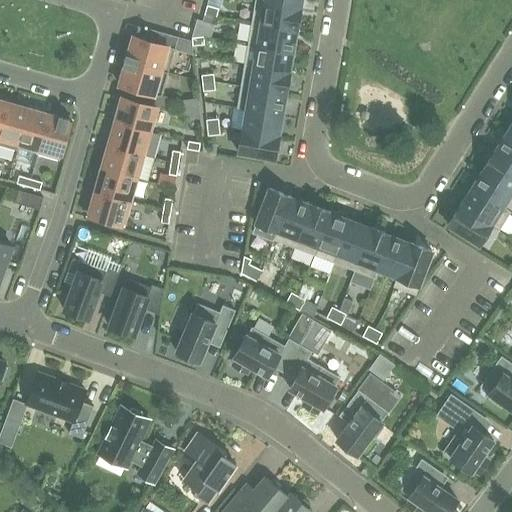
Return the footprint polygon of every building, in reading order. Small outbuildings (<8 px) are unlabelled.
[(255,0),(255,1),(299,9),(300,0),(255,0)] [(251,22),(296,29),(297,30),(300,9),(299,9),(255,1),(251,22)] [(207,4),(205,12),(216,15),(218,8),(207,4)] [(214,23),(216,15),(205,12),(202,20),(214,23)] [(251,22),(248,44),(292,51),(296,29),(251,22)] [(175,48),(169,46),(172,35),(148,28),(144,39),(133,36),(126,60),(122,58),(122,60),(167,73),(175,48)] [(191,36),(191,37),(192,45),(205,43),(204,35),(192,36),(191,36)] [(253,66),(289,72),(292,51),(248,44),(244,65),(253,66)] [(122,60),(117,75),(121,76),(119,84),(141,91),(138,102),(163,109),(167,96),(161,94),(167,73),(122,60)] [(250,88),(285,93),(286,93),(289,73),(289,72),(253,66),(244,65),(240,86),(250,88)] [(203,90),(215,89),(213,73),(201,74),(203,90)] [(237,107),(246,109),(281,115),(285,93),(250,88),(240,86),(237,107)] [(150,128),(156,108),(163,110),(163,109),(138,102),(121,97),(115,118),(150,128)] [(7,102),(0,127),(0,145),(16,150),(28,108),(7,102)] [(49,114),(28,108),(16,150),(17,150),(18,148),(37,153),(49,114)] [(242,129),(242,130),(279,136),(279,135),(278,135),(281,115),(246,109),(243,129),(242,129)] [(49,114),(37,153),(59,160),(70,120),(49,114)] [(108,144),(143,154),(150,128),(115,118),(108,144)] [(206,119),(207,134),(219,133),(218,118),(206,119)] [(279,136),(242,130),(238,152),(275,158),(279,136)] [(511,136),(506,133),(495,152),(511,162),(511,136)] [(187,149),(199,151),(200,143),(189,141),(187,149)] [(101,168),(136,178),(143,154),(108,144),(101,168)] [(172,150),(170,162),(178,163),(180,151),(172,150)] [(511,162),(495,152),(494,151),(483,169),(511,187),(511,162)] [(168,174),(176,175),(178,163),(170,162),(168,174)] [(95,192),(129,201),(136,178),(101,168),(95,192)] [(511,187),(483,169),(472,188),(510,212),(510,211),(502,206),(511,190),(511,187)] [(31,179),(19,175),(16,183),(29,187),(31,179)] [(29,187),(40,190),(42,182),(31,179),(29,187)] [(273,239),(274,239),(290,196),(269,188),(252,232),(272,240),(273,239)] [(459,206),(498,230),(510,212),(472,188),(461,205),(460,205),(459,206)] [(18,190),(15,202),(39,209),(43,197),(18,190)] [(95,192),(88,215),(123,224),(129,201),(95,192)] [(274,239),(294,247),(310,205),(290,197),(291,196),(290,196),(274,239)] [(164,198),(162,210),(171,211),(172,199),(164,198)] [(314,255),(330,212),(330,211),(310,204),(310,205),(294,247),(314,255)] [(498,230),(459,206),(447,225),(479,245),(490,226),(498,231),(498,230)] [(162,210),(160,222),(169,223),(171,211),(162,210)] [(334,262),(350,220),(330,212),(314,255),(334,262)] [(354,270),(370,228),(350,220),(334,262),(354,270)] [(371,227),(370,228),(354,270),(374,278),(391,236),(390,235),(391,235),(371,227)] [(393,286),(394,286),(411,243),(410,242),(410,243),(391,236),(374,278),(375,278),(378,269),(397,276),(393,286)] [(0,241),(0,278),(0,277),(12,246),(0,241)] [(411,243),(394,286),(415,294),(432,251),(411,243)] [(69,296),(64,309),(89,319),(91,311),(98,291),(110,296),(118,272),(106,267),(105,270),(83,262),(82,261),(73,258),(64,281),(73,284),(69,296)] [(256,280),(262,269),(254,266),(249,276),(256,280)] [(111,319),(109,326),(134,335),(137,328),(136,328),(143,308),(159,314),(163,288),(152,284),(151,287),(127,278),(112,319),(111,319)] [(299,309),(304,299),(306,299),(311,285),(303,282),(298,295),(298,296),(293,306),(299,309)] [(298,295),(291,291),(285,302),(293,306),(298,296),(298,295)] [(333,320),(340,324),(346,313),(347,313),(352,300),(344,297),(339,309),(339,310),(333,320)] [(235,310),(222,305),(219,312),(197,303),(193,313),(192,313),(191,316),(187,314),(181,328),(185,330),(176,351),(199,361),(210,335),(222,340),(235,310)] [(339,309),(331,305),(326,316),(333,320),(339,310),(339,309)] [(314,321),(300,344),(288,366),(299,372),(290,389),(306,398),(302,404),(317,413),(321,406),(323,408),(336,386),(335,386),(340,377),(307,359),(311,351),(317,354),(330,330),(314,321)] [(375,328),(368,324),(362,335),(369,339),(375,328)] [(284,345),(252,327),(247,335),(246,335),(234,357),(236,358),(232,364),(247,373),(251,366),(267,376),(276,360),(288,366),(300,344),(288,338),(284,345)] [(369,339),(377,343),(382,332),(375,328),(369,339)] [(511,363),(501,356),(480,386),(489,392),(488,393),(491,395),(488,399),(501,407),(503,404),(511,409),(511,363)] [(56,379),(38,372),(27,403),(73,421),(68,433),(81,437),(93,406),(81,401),(85,390),(67,383),(57,379),(56,379)] [(397,398),(368,376),(343,409),(354,417),(337,440),(357,455),(371,436),(375,438),(384,426),(380,424),(382,421),(381,421),(388,412),(387,411),(397,398)] [(451,457),(450,457),(471,472),(472,470),(478,474),(488,460),(482,455),(493,440),(466,421),(473,409),(450,393),(436,415),(457,430),(443,451),(451,457)] [(156,440),(153,445),(140,439),(149,420),(121,406),(98,452),(127,466),(130,459),(142,465),(138,473),(154,482),(172,449),(156,440)] [(0,442),(11,447),(20,422),(6,417),(0,433),(0,442)] [(197,459),(183,479),(197,488),(194,492),(207,502),(217,488),(218,489),(236,464),(223,455),(225,451),(197,432),(184,450),(197,459)] [(421,511),(425,508),(431,511),(448,511),(458,499),(434,483),(442,473),(421,459),(401,489),(409,495),(409,496),(411,498),(407,504),(418,511),(421,511)] [(274,511),(290,493),(290,492),(287,496),(279,488),(280,486),(280,484),(274,479),(272,479),(270,481),(266,478),(248,499),(239,492),(221,511),(274,511)] [(290,493),(274,511),(310,511),(312,511),(308,508),(310,506),(309,504),(303,498),(301,499),(299,501),(290,493)]
